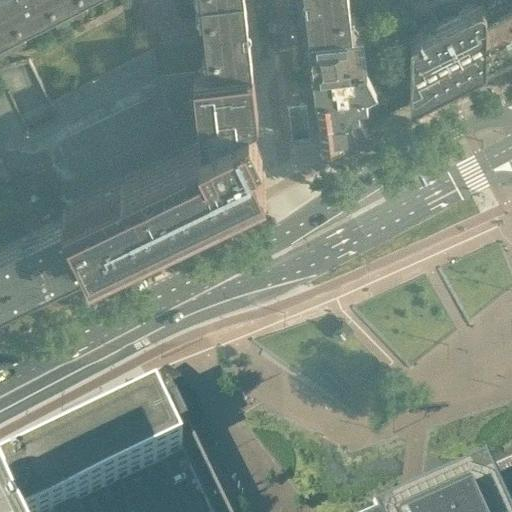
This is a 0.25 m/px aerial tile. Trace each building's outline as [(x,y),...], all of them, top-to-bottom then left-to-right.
[(0,0),(0,17),(8,33),(71,0),(70,0),(0,0)] [(244,0),(200,0),(209,71),(192,73),(193,75),(195,75),(195,74),(221,71),(221,72),(223,72),(223,71),(249,67),(249,68),(252,68),(248,34),(243,35),(242,25),(247,24),(244,0)] [(309,0),(310,2),(305,3),(309,33),(352,28),(350,11),(349,9),(348,0),(309,0)] [(481,0),(411,36),(410,102),(485,63),(485,6),(481,0)] [(511,9),(507,0),(497,0),(485,6),(485,63),(500,55),(502,58),(511,53),(511,9)] [(352,28),(309,33),(313,71),(366,64),(362,28),(369,28),(369,27),(368,26),(352,28)] [(265,175),(252,149),(261,145),(248,118),(257,114),(252,68),(249,68),(249,67),(223,71),(223,72),(221,72),(221,71),(195,74),(195,75),(193,75),(192,73),(156,77),(153,48),(50,100),(48,102),(54,116),(26,130),(44,169),(62,206),(66,214),(88,260),(91,258),(89,255),(144,229),(146,232),(147,232),(226,194),(224,190),(241,182),(242,186),(265,175)] [(366,64),(313,71),(316,92),(363,86),(373,81),(366,64)] [(363,86),(316,92),(319,114),(357,110),(356,99),(365,98),(363,86)] [(309,291),(267,333),(306,373),(301,379),(348,428),(350,430),(399,382),(409,393),(506,347),(506,348),(511,346),(511,344),(511,343),(511,133),(449,196),(453,200),(438,215),(434,210),(352,290),(332,269),(331,268),(322,236),(311,140),(306,101),(294,103),(278,104),(286,167),(292,167),(306,288),(309,291)] [(357,110),(319,114),(322,140),(322,145),(325,146),(329,144),(353,132),(358,129),(366,125),(357,110)] [(66,214),(0,246),(0,262),(16,295),(88,260),(66,214)] [(0,302),(16,295),(0,262),(0,302)] [(225,511),(203,465),(190,471),(190,470),(189,470),(180,452),(182,451),(177,441),(189,435),(181,419),(180,419),(176,412),(162,419),(151,394),(147,386),(150,384),(149,382),(109,409),(110,410),(114,407),(117,415),(0,470),(0,478),(6,492),(0,493),(0,511),(225,511)]
